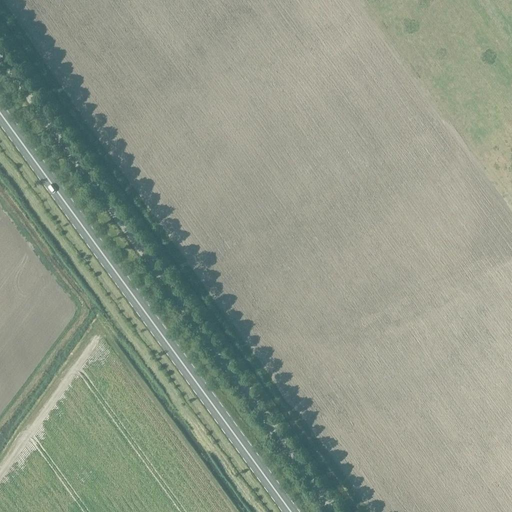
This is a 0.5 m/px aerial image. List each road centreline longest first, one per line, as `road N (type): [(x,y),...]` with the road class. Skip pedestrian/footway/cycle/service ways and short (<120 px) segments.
road 1 (unclassified): [(337,511),(0,51)]
road 2 (primary): [(290,511),(0,114)]
